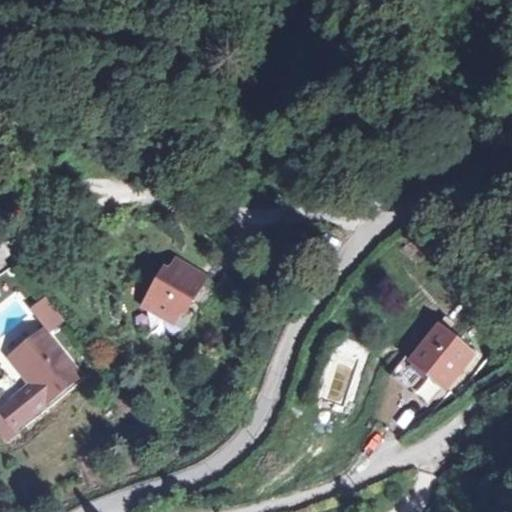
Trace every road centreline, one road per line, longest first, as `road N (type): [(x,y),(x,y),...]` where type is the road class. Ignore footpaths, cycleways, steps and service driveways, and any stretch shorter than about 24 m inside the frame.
road 1 (tertiary): [(97,511),(209,471),(245,440),(339,250),(371,228)]
road 2 (residential): [(371,228),(132,198),(93,206),(0,251)]
road 3 (residential): [(251,511),(390,466),(508,383)]
road 4 (tertiary): [(371,228),(511,161)]
